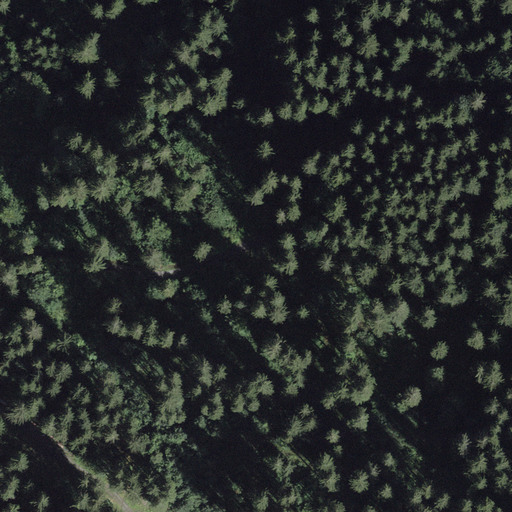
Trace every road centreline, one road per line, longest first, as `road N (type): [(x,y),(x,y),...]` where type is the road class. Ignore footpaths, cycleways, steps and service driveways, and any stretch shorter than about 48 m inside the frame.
road 1 (track): [(0,256),(46,253),(166,274),(298,226),(379,158),(442,134),(511,134)]
road 2 (track): [(131,511),(114,490),(0,414)]
